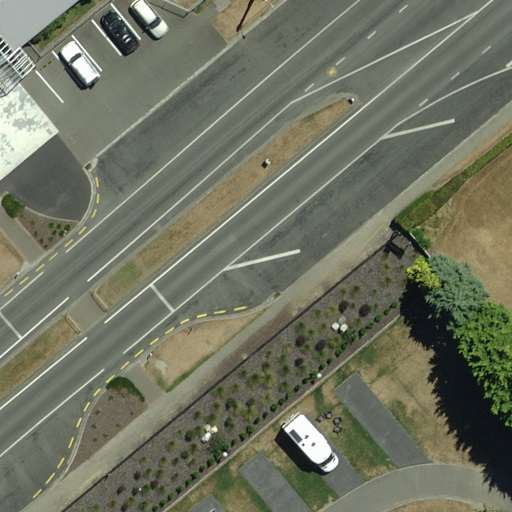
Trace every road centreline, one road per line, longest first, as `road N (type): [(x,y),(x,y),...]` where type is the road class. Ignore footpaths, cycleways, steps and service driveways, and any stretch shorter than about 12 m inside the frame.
road 1 (trunk): [(511,6),(0,435)]
road 2 (trunk): [(0,334),(388,0)]
